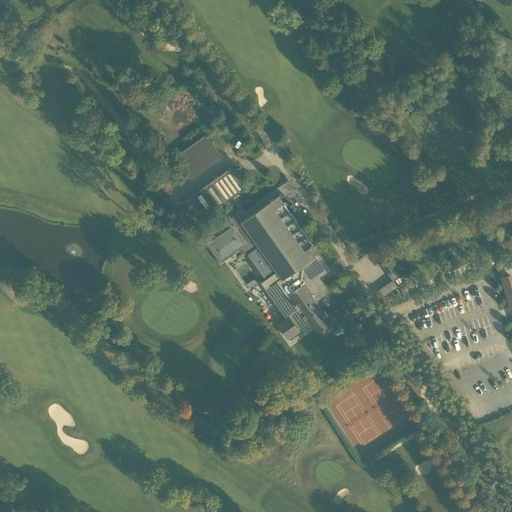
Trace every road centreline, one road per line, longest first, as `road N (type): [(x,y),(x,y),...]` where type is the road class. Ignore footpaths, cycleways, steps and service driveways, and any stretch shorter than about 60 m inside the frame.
road 1 (unclassified): [(511,496),(273,152)]
road 2 (track): [(273,152),(167,0)]
